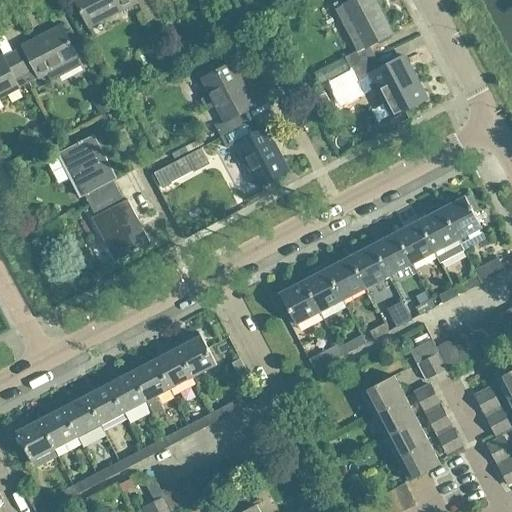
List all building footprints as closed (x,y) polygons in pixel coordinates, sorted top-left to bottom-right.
[(74,0),(87,26),(135,2),(135,1),(136,0),(74,0)] [(391,33),(374,0),(349,0),(341,4),(349,19),(342,23),(356,50),(344,56),(350,68),(374,55),(369,45),(391,33)] [(22,47),(13,52),(27,81),(37,76),(38,77),(46,73),(50,81),(81,64),(60,24),(59,25),(59,26),(22,45),(22,44),(21,45),(22,47)] [(3,57),(1,55),(0,55),(1,56),(0,56),(0,96),(18,87),(18,86),(27,81),(13,52),(3,57)] [(374,55),(350,68),(356,81),(369,74),(383,102),(390,98),(398,112),(426,98),(403,55),(380,67),(374,55)] [(200,78),(209,93),(199,98),(206,110),(215,105),(223,121),(214,126),(220,136),(248,121),(243,111),(254,105),(231,62),(200,78)] [(363,93),(356,81),(350,68),(327,80),(340,105),(363,93)] [(323,92),(315,96),(321,109),(329,105),(323,92)] [(248,121),(220,136),(225,147),(234,143),(257,186),(288,170),(265,126),(254,132),(248,121)] [(116,178),(93,134),(81,140),(81,139),(76,142),(77,142),(57,152),(80,196),(83,194),(89,205),(118,190),(113,179),(116,178)] [(118,190),(89,205),(94,215),(91,217),(114,260),(133,250),(138,248),(149,242),(127,199),(123,200),(118,190)] [(464,196),(442,208),(458,238),(479,227),(482,232),(483,232),(464,196)] [(418,220),(434,250),(440,261),(463,249),(458,238),(442,208),(439,202),(425,210),(428,215),(418,220)] [(434,250),(418,220),(395,232),(411,262),(434,250)] [(395,232),(372,244),(388,274),(411,262),(395,232)] [(372,244),(349,256),(365,287),(388,274),(372,244)] [(349,256),(327,268),(342,298),(365,287),(349,256)] [(496,257),(473,269),(476,274),(480,282),(503,270),(496,257)] [(327,268),(325,269),(322,265),(301,276),(303,280),(319,310),(323,318),(346,306),(342,298),(327,268)] [(480,282),(476,274),(461,282),(465,290),(480,282)] [(319,310),(303,280),(279,293),(298,328),(299,328),(296,323),(319,310)] [(442,302),(457,295),(453,286),(438,294),(442,302)] [(419,314),(434,306),(430,298),(415,306),(419,314)] [(511,333),(511,313),(509,308),(499,313),(510,334),(511,333)] [(396,326),(411,318),(407,310),(392,318),(396,326)] [(510,334),(499,313),(489,318),(500,340),(510,334)] [(489,318),(478,324),(489,345),(500,340),(489,318)] [(373,338),(388,330),(384,322),(369,330),(373,338)] [(478,324),(467,329),(478,351),(489,345),(478,324)] [(467,329),(457,335),(468,356),(478,351),(467,329)] [(192,376),(216,364),(198,331),(197,332),(199,334),(176,346),(192,376)] [(350,350),(365,342),(361,334),(346,342),(350,350)] [(457,335),(446,340),(457,362),(468,356),(457,335)] [(438,351),(431,338),(409,350),(425,379),(446,368),(437,352),(438,351)] [(446,340),(436,346),(446,367),(457,362),(446,340)] [(314,369),(342,354),(336,343),(308,358),(314,369)] [(176,346),(153,358),(169,389),(192,376),(176,346)] [(231,362),(237,375),(246,370),(239,357),(231,362)] [(153,358),(131,370),(147,400),(153,413),(163,408),(157,395),(169,389),(153,358)] [(511,398),(511,369),(496,377),(508,400),(511,398)] [(131,370),(107,382),(123,412),(147,400),(131,370)] [(405,397),(393,375),(362,391),(373,413),(405,397)] [(123,412),(107,382),(84,394),(100,424),(123,412)] [(433,392),(430,386),(415,394),(418,400),(433,392)] [(100,424),(84,394),(62,406),(78,436),(100,424)] [(405,397),(373,413),(384,435),(416,419),(405,397)] [(495,397),(480,405),(484,413),(499,405),(495,397)] [(215,421),(239,408),(234,400),(211,412),(215,421)] [(78,436),(62,406),(38,418),(54,448),(78,436)] [(445,414),(441,406),(425,414),(429,422),(445,414)] [(211,412),(188,424),(192,433),(215,421),(211,412)] [(54,448),(38,418),(14,431),(30,461),(54,448)] [(428,440),(416,419),(384,435),(396,457),(428,440)] [(491,427),(494,434),(510,426),(506,419),(491,427)] [(188,424),(165,436),(169,444),(192,433),(188,424)] [(456,435),(452,427),(437,436),(441,444),(456,435)] [(169,444),(165,436),(142,448),(146,457),(169,444)] [(255,440),(245,446),(256,467),(266,461),(255,440)] [(440,463),(428,440),(396,457),(408,480),(427,470),(440,463)] [(245,446),(234,451),(245,472),(256,467),(245,446)] [(507,446),(492,455),(496,462),(511,454),(507,446)] [(146,457),(142,448),(119,460),(123,469),(146,457)] [(234,451),(224,457),(235,478),(245,472),(234,451)] [(235,478),(224,457),(213,462),(224,483),(235,478)] [(119,460),(96,472),(101,480),(123,469),(119,460)] [(213,462),(203,468),(214,489),(224,483),(213,462)] [(214,489),(203,468),(192,473),(203,494),(214,489)] [(511,471),(503,476),(507,484),(511,481),(511,471)] [(96,472),(73,484),(77,493),(101,480),(96,472)] [(203,494),(192,473),(182,479),(193,500),(203,494)] [(193,500),(182,479),(171,484),(182,506),(193,500)] [(415,503),(404,482),(392,488),(403,510),(415,503)] [(77,493),(73,484),(55,494),(59,502),(77,493)] [(182,506),(171,484),(161,490),(172,511),(182,506)] [(392,488),(381,494),(389,511),(398,511),(403,510),(392,488)] [(389,511),(381,494),(369,501),(374,511),(389,511)] [(169,511),(170,511),(162,496),(154,500),(160,511),(169,511)] [(260,511),(256,504),(248,507),(243,497),(218,510),(219,511),(260,511)] [(374,511),(369,501),(357,507),(359,511),(374,511)]
